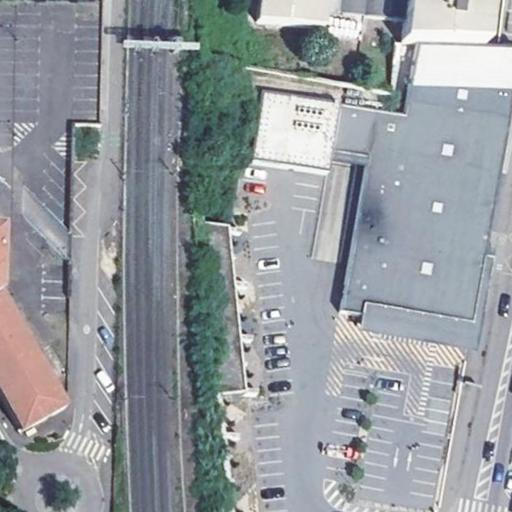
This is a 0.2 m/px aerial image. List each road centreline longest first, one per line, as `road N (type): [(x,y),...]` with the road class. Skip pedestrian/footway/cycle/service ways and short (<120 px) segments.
road 1 (residential): [(112,160),(86,245),(84,416),(70,469)]
road 2 (secondary): [(477,511),(511,339)]
road 3 (residential): [(117,0),(112,160)]
